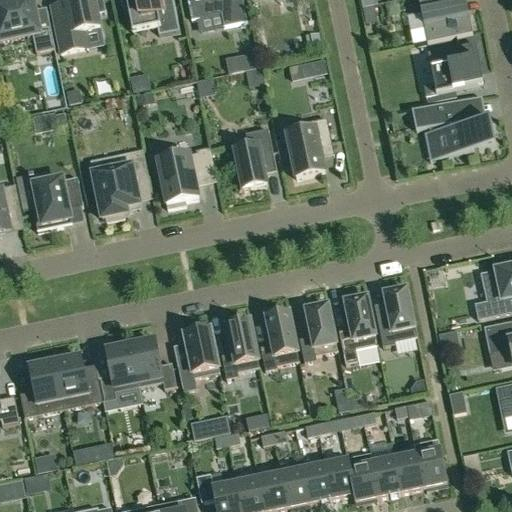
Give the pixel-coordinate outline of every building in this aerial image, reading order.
[(37,56),(55,53),(48,18),(37,21),(32,0),(12,4),(10,0),(6,0),(0,1),(0,45),(33,39),(37,56)] [(89,51),(85,35),(101,32),(93,0),(63,0),(65,7),(52,10),(61,57),(89,51)] [(120,0),(122,12),(128,11),(133,36),(158,31),(159,39),(180,34),(173,3),(162,5),(160,0),(120,0)] [(188,0),(194,23),(223,17),(226,30),(250,25),(244,0),(188,0)] [(377,7),(376,0),(360,0),(363,10),(377,7)] [(427,45),(473,36),(467,5),(457,7),(455,0),(419,0),(418,0),(427,45)] [(377,24),(374,9),(363,11),(366,27),(377,24)] [(424,89),(427,101),(484,89),(475,46),(428,56),(435,87),(424,89)] [(258,56),(247,58),(250,73),(261,70),(258,56)] [(325,62),(313,64),(316,78),(328,76),(325,62)] [(148,77),(130,81),(134,96),(151,93),(148,77)] [(82,105),(80,92),(66,95),(69,108),(82,105)] [(437,135),(427,137),(425,137),(425,139),(430,163),(430,165),(442,162),(497,151),(491,124),(472,127),(471,123),(472,123),(468,104),(481,102),(481,103),(482,102),(482,100),(467,103),(413,114),(417,134),(436,130),(437,135)] [(68,126),(66,113),(53,116),(55,129),(68,126)] [(287,138),(297,183),(325,177),(319,150),(332,147),(327,122),(305,127),(306,134),(287,138)] [(234,149),(243,193),(267,188),(261,159),(273,157),(268,133),(246,138),(248,147),(234,149)] [(186,209),(185,205),(199,202),(195,182),(216,178),(210,151),(196,154),(197,157),(190,159),(190,157),(158,164),(168,213),(186,209)] [(124,159),(127,170),(93,177),(103,222),(106,222),(107,225),(125,222),(124,218),(128,217),(127,211),(141,208),(135,184),(149,181),(144,155),(124,159)] [(38,236),(73,229),(69,212),(84,209),(78,181),(64,184),(63,182),(34,188),(34,191),(23,193),(27,212),(33,211),(38,236)] [(0,237),(12,235),(11,229),(24,226),(16,189),(0,192),(0,237)] [(501,273),(497,274),(500,288),(485,292),(489,305),(475,307),(479,323),(511,316),(511,267),(500,269),(501,273)] [(409,291),(385,296),(385,297),(390,324),(377,326),(382,350),(396,347),(394,343),(419,339),(409,291)] [(351,342),(376,337),(368,300),(343,306),(347,327),(333,329),(338,355),(352,352),(351,342)] [(290,316),(297,353),(322,348),(324,358),(338,355),(333,329),(319,332),(315,311),(290,316)] [(281,318),(280,314),(265,317),(272,349),(260,352),(265,375),(277,373),(276,370),(299,365),(289,316),(281,318)] [(242,326),(241,322),(226,325),(233,357),(221,360),(226,383),(238,381),(237,375),(259,371),(250,324),(242,326)] [(511,326),(484,332),(490,357),(511,352),(511,355),(511,326)] [(184,334),(186,348),(191,367),(178,370),(184,396),(198,393),(195,382),(220,377),(219,369),(211,333),(201,335),(200,331),(184,334)] [(165,393),(177,391),(172,367),(161,370),(155,344),(131,349),(140,391),(164,386),(165,393)] [(140,391),(131,349),(107,354),(112,380),(100,382),(105,406),(117,403),(116,396),(140,391)] [(84,371),(82,359),(56,365),(66,413),(104,405),(99,382),(87,384),(84,371)] [(30,370),(35,395),(20,398),(25,422),(66,413),(56,365),(30,370)] [(511,390),(501,393),(505,416),(511,414),(511,390)] [(349,403),(346,391),(335,393),(340,416),(351,413),(350,407),(349,403)] [(450,398),(454,419),(468,416),(463,395),(450,398)] [(363,400),(349,403),(350,407),(351,413),(365,410),(363,400)] [(0,425),(2,425),(3,430),(21,427),(15,401),(0,403),(0,425)] [(419,407),(407,409),(409,420),(421,418),(419,407)] [(409,420),(407,409),(395,411),(397,422),(409,420)] [(269,415),(247,420),(250,433),(272,428),(269,415)] [(363,419),(365,429),(377,427),(375,416),(363,419)] [(233,435),(229,417),(210,422),(214,439),(233,435)] [(365,429),(363,419),(351,421),(352,431),(365,429)] [(318,428),(320,438),(332,436),(330,425),(318,428)] [(318,428),(306,430),(308,441),(320,438),(318,428)] [(273,437),(275,447),(287,445),(285,434),(273,437)] [(239,437),(227,439),(229,449),(240,447),(239,437)] [(275,447),(273,437),(261,439),(264,450),(275,447)] [(229,449),(227,439),(215,441),(217,451),(229,449)] [(77,468),(115,460),(112,444),(74,453),(77,468)] [(438,444),(416,448),(425,492),(447,488),(438,444)] [(394,458),(402,497),(425,492),(416,448),(414,449),(416,457),(395,461),(394,458)] [(478,455),(464,458),(470,485),(484,481),(478,455)] [(357,506),(380,502),(370,458),(348,462),(348,459),(347,459),(357,506)] [(371,458),(370,458),(380,502),(402,497),(394,458),(372,462),(371,458)] [(357,506),(347,459),(325,464),(333,503),(354,499),(356,506),(357,506)] [(302,469),(310,508),(333,503),(325,464),(324,464),(325,467),(304,471),(303,468),(302,469)] [(280,473),(287,511),(290,511),(310,508),(302,469),(280,473)] [(264,511),(287,511),(280,473),(257,478),(264,511)] [(211,478),(196,481),(202,506),(215,503),(217,511),(240,511),(235,482),(213,486),(211,478)] [(264,511),(257,478),(235,482),(240,511),(264,511)] [(24,483),(11,486),(15,503),(27,501),(24,483)] [(159,509),(159,511),(198,511),(196,501),(159,509)]
